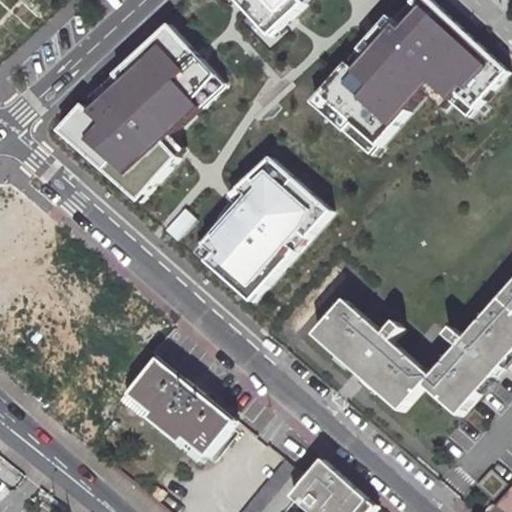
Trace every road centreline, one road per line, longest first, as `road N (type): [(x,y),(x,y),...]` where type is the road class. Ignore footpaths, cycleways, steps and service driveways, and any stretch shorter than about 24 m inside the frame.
road 1 (residential): [(0,133),(429,511)]
road 2 (residential): [(144,0),(0,131)]
road 3 (primary): [(0,416),(113,511)]
